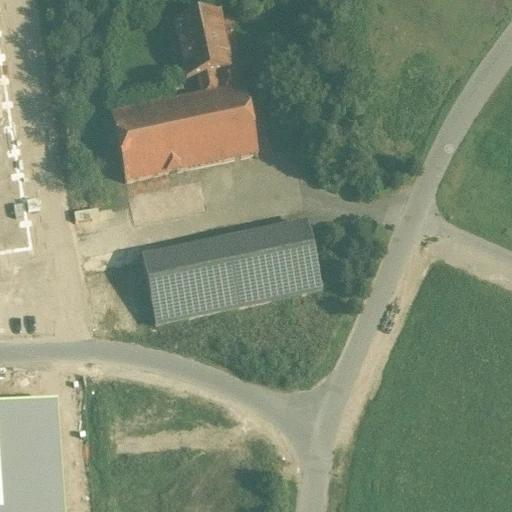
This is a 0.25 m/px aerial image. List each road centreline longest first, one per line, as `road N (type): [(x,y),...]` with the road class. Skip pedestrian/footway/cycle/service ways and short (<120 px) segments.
road 1 (residential): [(511,41),(450,133),(409,215),(336,387),(328,427)]
road 2 (residential): [(328,427),(139,358),(0,357)]
